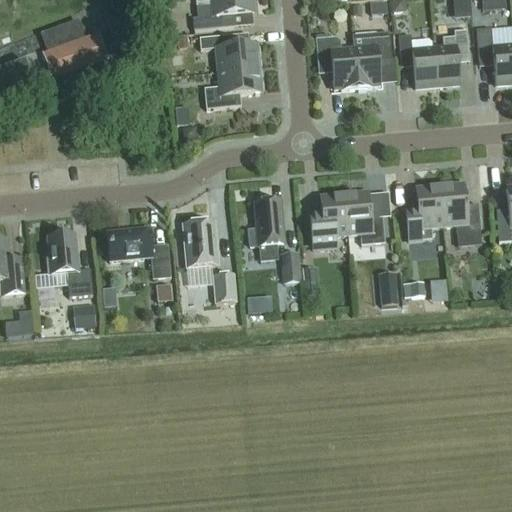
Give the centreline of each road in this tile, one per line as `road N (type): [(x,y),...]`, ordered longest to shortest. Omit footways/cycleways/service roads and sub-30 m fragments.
road 1 (residential): [(0,210),(154,196),(213,166),(302,156)]
road 2 (residential): [(302,156),(511,138)]
road 3 (residential): [(287,0),(302,156)]
